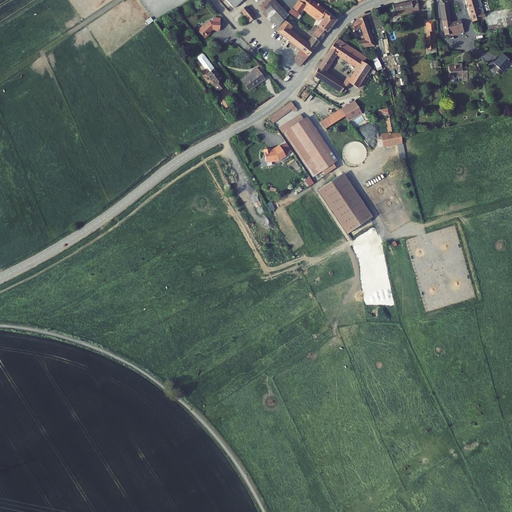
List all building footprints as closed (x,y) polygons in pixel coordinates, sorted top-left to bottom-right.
[(265,11),(280,27),(286,19),(291,13),(278,0),(276,0),(269,7),(265,11)] [(327,17),(320,26),(329,32),(340,18),(316,0),(299,0),(296,5),(304,12),(307,7),(321,18),(324,14),(327,17)] [(406,0),(399,0),(398,0),(399,12),(406,11),(406,15),(408,15),(408,10),(406,0)] [(424,0),(406,0),(408,10),(417,9),(417,7),(420,7),(425,6),(424,0)] [(444,0),(447,28),(452,27),(453,29),(466,26),(463,14),(454,16),(451,0),(444,0)] [(474,0),(478,15),(484,14),(480,0),(474,0)] [(489,13),(485,0),(480,0),(484,14),(489,13)] [(241,9),(250,19),(255,15),(246,4),(241,9)] [(361,13),(355,18),(359,25),(365,20),(371,35),(361,37),(365,43),(379,40),(368,11),(361,13)] [(431,15),(432,44),(440,44),(438,15),(431,15)] [(200,29),(199,30),(206,37),(211,32),(211,30),(213,27),(216,27),(216,28),(217,29),(218,29),(221,29),(220,18),(213,18),(213,19),(210,19),(204,25),(203,25),(200,28),(200,29)] [(304,49),(302,52),(307,57),(309,54),(312,56),(329,32),(320,26),(319,27),(314,29),(311,32),(315,36),(309,43),(291,29),(294,24),(286,19),(280,27),(279,29),(291,38),(304,49)] [(336,38),(310,76),(318,81),(322,75),(343,88),(348,81),(327,68),(339,49),(360,62),(350,77),(360,83),(374,63),(365,57),(368,53),(342,36),(339,41),(336,38)] [(289,41),(302,52),(304,49),(291,38),(289,41)] [(499,54),(495,58),(496,59),(501,64),(498,66),(502,70),(504,67),(505,67),(508,64),(507,63),(510,60),(511,61),(511,59),(511,55),(506,49),(500,54),(499,54)] [(297,59),(304,67),(312,56),(309,54),(307,57),(302,52),(297,59)] [(210,73),(214,69),(204,55),(202,55),(198,58),(198,60),(205,68),(206,69),(210,73)] [(375,61),(360,83),(366,87),(379,69),(375,61)] [(452,65),(453,76),(466,75),(466,79),(472,78),(470,64),(465,65),(465,62),(459,62),(459,64),(452,65)] [(214,85),(219,92),(225,87),(221,81),(222,80),(214,69),(210,73),(208,74),(215,84),(214,85)] [(244,80),(253,92),(268,79),(259,69),(244,80)] [(373,89),(367,92),(373,101),(377,98),(381,114),(386,113),(393,111),(398,110),(392,81),(375,92),(373,89)] [(358,96),(343,105),(348,111),(362,102),(358,96)] [(294,97),(272,112),(275,118),(298,103),(294,97)] [(362,102),(348,111),(353,117),(366,108),(362,102)] [(343,105),(321,119),(326,124),(348,111),(343,105)] [(304,109),(284,122),(287,127),(308,113),(304,109)] [(393,111),(386,113),(389,129),(397,127),(393,111)] [(308,113),(287,127),(317,172),(323,168),(326,173),(343,162),(310,112),(308,113)] [(401,127),(397,127),(389,129),(383,130),(386,144),(405,140),(401,127)] [(289,150),(283,139),(277,143),(276,143),(276,144),(273,144),(273,143),(272,142),(267,144),(269,155),(275,154),(276,155),(282,154),(289,150)] [(345,169),(320,186),(349,230),(374,213),(345,169)] [(310,176),(304,180),(309,186),(314,183),(310,176)]
